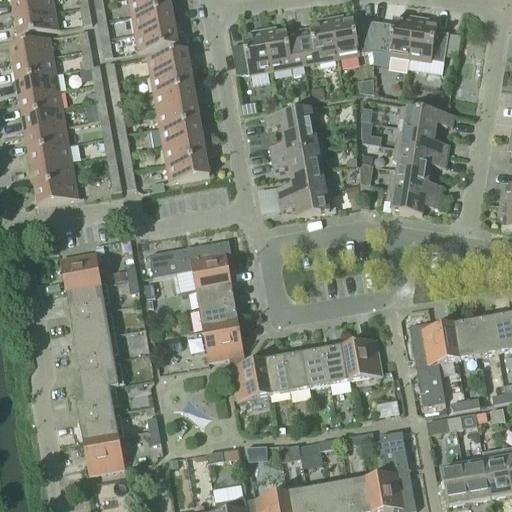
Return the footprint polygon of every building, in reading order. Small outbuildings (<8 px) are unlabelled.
[(13,24),(54,17),(50,0),(47,0),(10,7),(13,24)] [(130,22),(170,15),(167,0),(149,0),(127,4),(130,22)] [(97,28),(106,26),(104,14),(95,16),(97,28)] [(134,39),(173,32),(170,15),(130,22),(134,39)] [(17,43),(57,36),(54,17),(13,24),(17,43)] [(89,17),(80,18),(83,31),(92,29),(89,17)] [(372,56),(372,26),(371,26),(353,30),(353,25),(343,26),(343,23),(330,25),(336,63),(372,56)] [(409,62),(415,25),(402,23),(401,26),(392,24),(391,30),(372,26),(372,56),(390,59),(389,72),(407,75),(409,62)] [(303,69),(336,63),(330,25),(317,28),(317,31),(309,33),(310,38),(298,40),(303,69)] [(409,62),(443,68),(448,39),(436,37),(436,31),(427,30),(428,27),(415,25),(409,62)] [(106,26),(97,28),(99,40),(109,38),(106,26)] [(137,58),(177,51),(173,32),(134,39),(137,58)] [(303,69),(298,40),(286,42),(285,37),(277,39),(276,35),(263,38),(270,75),(303,69)] [(80,51),(89,49),(87,37),(78,38),(80,51)] [(243,50),(230,52),(236,81),(250,79),(251,82),(268,78),(267,76),(270,75),(263,38),(250,40),(251,43),(242,45),(243,50)] [(11,69),(52,62),(48,43),(8,51),(11,69)] [(111,50),(101,51),(104,64),(113,62),(111,50)] [(149,81),(189,74),(186,55),(146,63),(149,81)] [(93,73),(93,72),(91,61),(82,63),(85,75),(90,74),(90,73),(93,73)] [(14,87),(55,80),(52,62),(11,69),(14,87)] [(107,82),(116,81),(114,68),(105,70),(107,82)] [(92,85),(101,84),(99,71),(93,72),(93,73),(90,73),(90,74),(92,85)] [(152,99),(192,92),(189,74),(149,81),(152,99)] [(18,105),(58,98),(55,80),(14,87),(18,105)] [(155,117),(196,109),(192,92),(152,99),(155,117)] [(111,106),(120,105),(118,93),(109,94),(111,106)] [(97,109),(106,107),(104,95),(86,99),(88,108),(96,107),(97,109)] [(21,122),(61,115),(58,98),(18,105),(21,122)] [(113,118),(122,116),(120,105),(111,106),(113,118)] [(99,121),(108,119),(106,107),(97,109),(99,121)] [(159,134),(199,127),(196,109),(155,117),(159,134)] [(398,124),(397,133),(403,134),(435,139),(436,130),(451,133),(453,120),(400,112),(398,124)] [(312,127),(318,126),(316,113),(263,123),(266,135),(281,132),(282,141),(314,135),(312,127)] [(24,140),(64,133),(61,115),(21,122),(24,140)] [(162,152),(202,145),(199,127),(159,134),(162,152)] [(118,142),(127,140),(124,128),(116,130),(118,142)] [(103,144),(112,143),(110,131),(101,132),(103,144)] [(27,158),(67,151),(64,133),(24,140),(27,158)] [(433,148),(435,139),(403,134),(402,143),(395,142),(393,154),(446,162),(448,150),(433,148)] [(321,143),(315,144),(314,135),(282,141),(284,150),(269,153),(271,164),(324,155),(321,143)] [(120,153),(129,152),(127,140),(118,142),(120,153)] [(105,156),(114,154),(112,143),(103,144),(105,156)] [(165,170),(205,163),(202,145),(162,152),(165,170)] [(30,176),(71,169),(67,151),(27,158),(30,176)] [(444,174),(446,162),(393,154),(391,166),(398,167),(397,175),(428,180),(429,172),(444,174)] [(320,168),(326,167),(324,155),(271,164),(273,176),(288,174),(290,182),(321,177),(320,168)] [(168,189),(209,181),(205,163),(165,170),(168,189)] [(124,177),(133,176),(131,164),(122,165),(124,177)] [(109,180),(118,178),(116,166),(107,168),(109,180)] [(33,193),(74,186),(71,169),(30,176),(33,193)] [(427,189),(428,180),(397,175),(395,184),(389,183),(387,195),(440,203),(442,191),(427,189)] [(126,189),(135,187),(133,176),(124,177),(126,189)] [(329,184),(323,185),(321,177),(290,182),(291,191),(276,194),(278,205),(331,196),(329,184)] [(111,191),(120,190),(118,178),(109,180),(111,191)] [(37,212),(77,205),(74,186),(33,193),(37,212)] [(511,190),(508,190),(506,199),(503,198),(501,212),(511,213),(511,190)] [(438,215),(440,203),(387,195),(385,207),(391,208),(390,217),(421,222),(423,213),(438,215)] [(335,217),(333,208),(331,196),(278,205),(281,217),(296,215),(297,224),(335,217)] [(511,235),(511,213),(501,212),(499,225),(502,225),(501,234),(511,235)] [(191,277),(227,270),(232,269),(228,247),(187,254),(191,277)] [(151,284),(191,277),(187,254),(148,261),(151,284)] [(89,273),(96,272),(94,260),(87,261),(89,273)] [(82,274),(89,273),(87,261),(80,262),(82,274)] [(75,275),(82,274),(80,262),(73,263),(75,275)] [(68,276),(75,275),(73,263),(66,265),(68,276)] [(61,278),(68,276),(66,265),(59,266),(61,278)] [(194,297),(230,290),(227,270),(191,277),(194,297)] [(128,286),(136,285),(134,271),(126,273),(128,286)] [(65,297),(100,291),(96,272),(89,273),(82,274),(75,275),(68,276),(61,278),(65,297)] [(130,299),(139,298),(136,285),(128,286),(130,299)] [(146,305),(155,303),(153,289),(143,291),(146,305)] [(198,317),(234,310),(230,290),(194,297),(198,317)] [(69,322),(104,316),(100,291),(65,297),(69,322)] [(202,337),(238,330),(234,310),(198,317),(202,337)] [(73,348),(108,342),(104,316),(69,322),(73,348)] [(498,358),(511,355),(511,322),(511,319),(491,323),(498,358)] [(477,362),(498,358),(491,323),(471,327),(477,362)] [(457,366),(477,362),(471,327),(451,330),(457,366)] [(437,370),(431,334),(430,329),(408,333),(415,374),(437,370)] [(205,357),(217,354),(229,352),(241,350),(238,330),(202,337),(205,357)] [(437,370),(457,366),(451,330),(431,334),(437,370)] [(78,373),(113,367),(108,342),(73,348),(78,373)] [(365,360),(377,358),(375,346),(363,348),(365,360)] [(369,384),(367,372),(365,360),(363,348),(343,352),(349,387),(369,384)] [(231,364),(243,362),(241,350),(229,352),(231,364)] [(219,366),(231,364),(229,352),(217,354),(219,366)] [(329,391),(349,387),(343,352),(323,356),(329,391)] [(207,368),(219,366),(217,354),(205,357),(207,368)] [(309,395),(329,391),(323,356),(303,359),(309,395)] [(367,372),(379,370),(377,358),(365,360),(367,372)] [(289,398),(309,395),(303,359),(283,363),(289,398)] [(269,402),(289,398),(283,363),(262,366),(269,402)] [(249,405),(269,402),(262,366),(242,370),(245,382),(247,394),(249,405)] [(82,398),(108,393),(117,392),(113,367),(78,373),(82,398)] [(233,384),(245,382),(242,370),(231,372),(233,384)] [(369,384),(381,382),(379,370),(367,372),(369,384)] [(422,413),(444,409),(437,370),(415,374),(422,413)] [(235,396),(247,394),(245,382),(233,384),(235,396)] [(77,425),(113,419),(108,393),(82,398),(73,399),(77,425)] [(237,408),(249,405),(247,394),(235,396),(237,408)] [(493,410),(507,408),(505,399),(491,402),(493,410)] [(466,415),(479,413),(477,404),(465,406),(466,415)] [(452,418),(466,415),(465,406),(451,409),(452,418)] [(378,423),(398,420),(395,407),(376,411),(378,423)] [(498,428),(505,427),(503,414),(495,415),(498,428)] [(492,429),(498,428),(495,415),(489,417),(492,429)] [(82,451),(118,444),(113,419),(77,425),(82,451)] [(455,436),(462,435),(460,422),(453,423),(455,436)] [(148,438),(157,437),(155,423),(146,425),(148,438)] [(151,452),(160,450),(157,437),(148,438),(151,452)] [(386,481),(408,477),(401,438),(379,442),(386,481)] [(360,450),(373,448),(372,439),(358,441),(360,450)] [(346,453),(360,450),(358,441),(345,444),(346,453)] [(85,470),(93,469),(100,468),(107,467),(114,465),(121,464),(118,444),(82,451),(85,470)] [(320,457),(333,455),(332,446),(318,448),(320,457)] [(511,500),(511,452),(502,454),(511,500)] [(489,504),(511,500),(502,454),(481,458),(483,467),(489,504)] [(223,467),(221,457),(206,460),(207,469),(223,467)] [(116,477),(123,476),(121,464),(114,465),(116,477)] [(109,478),(116,477),(114,465),(107,467),(109,478)] [(102,480),(109,478),(107,467),(100,468),(102,480)] [(468,508),(489,504),(483,467),(461,471),(468,508)] [(95,481),(102,480),(100,468),(93,469),(95,481)] [(88,482),(95,481),(93,469),(85,470),(88,482)] [(446,511),(468,508),(461,471),(440,475),(446,511)] [(414,511),(408,477),(386,481),(391,511),(414,511)] [(370,511),(391,511),(386,481),(366,485),(370,511)] [(350,511),(370,511),(366,485),(346,488),(350,511)] [(329,511),(350,511),(346,488),(326,492),(329,511)] [(308,511),(329,511),(326,492),(306,495),(308,511)] [(288,511),(308,511),(306,495),(286,499),(288,511)] [(288,511),(286,499),(266,502),(267,511),(288,511)] [(255,511),(267,511),(266,502),(254,504),(255,511)] [(247,511),(246,503),(215,509),(215,511),(247,511)]
